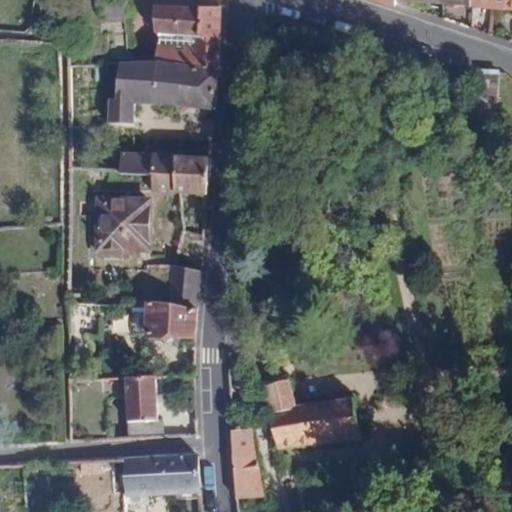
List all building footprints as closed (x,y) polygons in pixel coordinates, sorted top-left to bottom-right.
[(154,8),(153,0),(122,0),(123,6),(154,8)] [(396,0),(396,4),(415,10),(415,3),(444,5),(444,0),(396,0)] [(506,8),(507,0),(473,0),(474,6),(492,7),(506,8)] [(123,6),(123,20),(123,21),(153,23),(154,8),(123,6)] [(219,42),(221,10),(199,11),(154,8),(153,23),(123,21),(123,33),(158,36),(157,64),(166,66),(167,68),(216,74),(219,42)] [(131,60),(131,52),(124,51),(123,59),(131,60)] [(213,112),(216,74),(167,68),(166,66),(157,64),(118,66),(113,101),(108,101),(108,125),(131,126),(133,104),(157,105),(213,112)] [(479,72),(479,78),(478,102),(495,104),(498,74),(479,72)] [(120,156),(118,172),(118,175),(151,177),(152,157),(120,156)] [(174,189),(175,158),(152,157),(151,177),(150,192),(174,189)] [(208,173),(209,160),(175,158),(174,189),(179,190),(206,196),(208,173)] [(140,223),(147,223),(148,202),(99,201),(99,218),(96,219),(96,232),(98,233),(98,253),(126,254),(126,250),(139,249),(140,223)] [(147,249),(147,223),(140,223),(139,249),(147,249)] [(170,268),(167,306),(166,308),(195,312),(197,302),(198,288),(199,272),(170,268)] [(167,306),(148,303),(148,337),(192,339),(194,324),(195,312),(166,308),(167,306)] [(100,318),(68,318),(68,336),(99,336),(100,318)] [(284,376),(259,382),(268,412),(267,415),(276,450),(359,439),(352,400),(293,409),(284,376)] [(155,420),(154,378),(125,379),(106,381),(106,392),(124,392),(126,440),(163,438),(162,419),(155,420)] [(252,430),(231,432),(233,459),(236,488),(237,500),(264,497),(252,430)] [(136,459),(122,459),(125,495),(199,491),(196,454),(136,459)]
